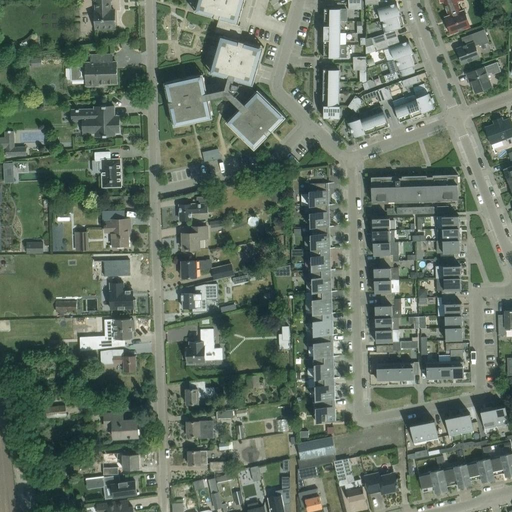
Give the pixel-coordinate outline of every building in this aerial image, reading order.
[(95,11),(95,29),(115,28),(115,10),(110,10),(110,0),(111,0),(94,0),(95,1),(96,11),(95,11)] [(197,0),(194,12),(219,19),(215,32),(224,35),(220,34),(209,73),(218,75),(215,84),(206,86),(203,73),(165,81),(175,126),(214,117),(210,98),(224,95),(227,95),(237,106),(224,120),(254,149),(286,117),(258,89),(248,99),(238,89),(238,88),(237,87),(238,85),(239,85),(239,84),(238,84),(239,81),(253,85),(264,47),(240,40),(243,30),(236,28),(237,25),(235,24),(235,23),(238,24),(245,0),(197,0)] [(451,34),(461,30),(470,27),(464,10),(461,11),(457,1),(463,0),(462,0),(440,0),(441,2),(443,2),(449,15),(445,17),(451,34)] [(397,3),(378,8),(381,20),(400,14),(397,3)] [(324,8),(324,20),(340,21),(340,9),(324,8)] [(400,14),(381,20),(385,32),(404,27),(401,14),(400,14)] [(324,33),(340,33),(340,21),(324,20),(324,33)] [(464,46),(457,48),(462,64),(479,57),(475,46),(479,44),(479,46),(489,42),(484,29),(461,38),(464,46)] [(324,33),(324,45),(340,45),(340,33),(324,33)] [(374,44),(386,40),(384,34),(371,38),(374,44)] [(366,47),(366,54),(388,47),(386,40),(374,44),(366,47)] [(409,41),(390,47),(394,59),(413,52),(409,41)] [(324,45),(324,57),(339,57),(340,45),(324,45)] [(413,52),(394,59),(395,60),(402,76),(415,72),(412,65),(418,63),(414,51),(413,52)] [(87,67),(77,67),(78,79),(87,79),(87,86),(99,85),(99,83),(118,83),(117,62),(113,62),(113,54),(91,55),(92,63),(86,63),(87,67)] [(42,67),(41,58),(31,58),(31,59),(26,59),(27,65),(31,65),(31,68),(42,67)] [(469,83),(471,82),(475,93),(492,86),(487,74),(491,73),(492,75),(501,71),(497,62),(466,73),(469,83)] [(323,81),(339,81),(339,69),(323,69),(323,81)] [(396,71),(384,76),(386,82),(399,78),(396,71)] [(406,79),(409,86),(421,81),(418,75),(406,79)] [(376,86),(374,81),(370,80),(367,81),(367,82),(370,87),(370,88),(376,86)] [(323,93),(339,94),(339,81),(323,81),(323,93)] [(381,88),(386,100),(392,98),(388,86),(381,88)] [(381,88),(375,91),(379,103),(386,100),(381,88)] [(418,98),(423,112),(434,108),(432,103),(434,102),(432,97),(430,98),(427,88),(414,92),(415,94),(417,99),(418,98)] [(323,106),(324,106),(340,106),(340,105),(339,105),(339,94),(323,93),(323,106)] [(418,98),(417,99),(415,94),(404,98),(406,103),(411,118),(423,113),(423,112),(418,98)] [(355,104),(360,107),(364,102),(359,99),(355,104)] [(406,103),(395,107),(400,122),(411,118),(406,103)] [(355,104),(351,109),(356,113),(360,107),(355,104)] [(84,121),(85,133),(96,133),(96,135),(104,135),(104,136),(108,136),(108,135),(116,135),(116,132),(120,132),(120,115),(116,116),(115,106),(107,106),(107,105),(103,105),(103,106),(95,106),(95,109),(80,109),(77,109),(71,110),(72,122),(84,121)] [(340,106),(324,106),(324,118),(329,118),(329,120),(334,120),(334,118),(340,118),(340,106)] [(372,115),(378,130),(389,126),(383,111),(372,115)] [(360,118),(365,133),(366,134),(378,130),(372,115),(361,119),(360,118)] [(360,118),(348,122),(350,127),(349,128),(350,133),(352,132),(354,137),(365,133),(360,118)] [(511,123),(510,118),(503,121),(501,118),(494,121),(495,124),(485,127),(491,144),(510,137),(511,141),(511,123)] [(0,138),(0,151),(6,152),(6,156),(27,156),(26,146),(15,147),(15,136),(5,137),(5,138),(0,138)] [(104,187),(123,186),(122,158),(112,159),(111,152),(96,152),(97,160),(103,160),(104,187)] [(54,157),(54,167),(64,168),(64,157),(54,157)] [(511,165),(503,169),(507,180),(511,178),(511,159),(510,160),(511,164),(511,165)] [(458,174),(396,176),(371,177),(372,202),(459,199),(458,174)] [(310,205),(334,204),(329,204),(329,183),(334,183),(334,182),(315,183),(315,190),(309,190),(310,205)] [(180,220),(190,219),(192,219),(192,213),(198,212),(208,212),(207,204),(180,205),(180,220)] [(334,205),(334,204),(310,205),(310,227),(335,226),(330,226),(329,205),(334,205)] [(434,213),(434,206),(397,207),(397,214),(434,213)] [(442,228),(459,228),(459,216),(437,216),(437,228),(442,228)] [(373,230),(390,230),(390,218),(372,218),(373,230)] [(112,219),(112,220),(106,220),(106,231),(113,231),(113,246),(129,245),(128,231),(131,231),(130,219),(112,219)] [(208,238),(207,226),(193,227),(194,233),(183,233),(183,249),(199,249),(199,239),(208,238)] [(335,226),(310,227),(311,248),(336,248),(336,247),(330,247),(330,227),(335,226)] [(443,241),(460,240),(459,228),(442,228),(443,241)] [(373,243),(390,242),(390,230),(373,230),(373,243)] [(76,251),(89,251),(89,231),(76,231),(76,251)] [(441,253),(441,259),(454,259),(454,253),(460,252),(460,240),(443,241),(437,241),(437,253),(441,253)] [(43,242),(27,242),(27,253),(43,253),(43,242)] [(380,261),(394,261),(394,254),(399,254),(398,242),(390,242),(373,243),(373,255),(379,255),(380,261)] [(336,248),(311,248),(312,270),(336,269),(331,269),(330,248),(336,248)] [(131,275),(130,259),(104,260),(105,276),(131,275)] [(206,259),(206,260),(181,261),(182,277),(197,277),(197,269),(210,268),(210,264),(212,264),(212,259),(206,259)] [(444,278),(461,277),(460,265),(454,265),(454,259),(441,259),(441,266),(436,266),(436,278),(437,278),(444,278)] [(374,268),(374,280),(391,280),(391,279),(399,279),(398,267),(394,267),(394,261),(380,261),(380,267),(374,268)] [(212,269),(214,279),(234,274),(231,264),(212,269)] [(312,291),(337,291),(332,291),(331,270),(336,270),(336,269),(312,270),(312,291)] [(247,275),(233,278),(234,284),(249,281),(247,275)] [(442,290),(442,297),(455,296),(455,290),(461,290),(461,277),(444,278),(437,278),(437,290),(442,290)] [(109,279),(89,279),(89,301),(109,300),(109,279)] [(381,299),(395,298),(395,291),(392,291),(391,280),(374,280),(375,293),(380,292),(381,299)] [(124,282),(110,283),(110,284),(111,309),(123,309),(133,308),(133,307),(136,307),(136,300),(133,301),(133,293),(133,290),(124,290),(124,282)] [(183,294),(181,294),(181,300),(183,300),(183,308),(192,307),(193,312),(208,312),(207,299),(219,299),(218,284),(205,284),(195,286),(196,293),(183,294)] [(223,285),(223,294),(231,294),(231,285),(223,285)] [(312,291),(313,313),(338,313),(338,312),(332,312),(332,291),(337,291),(312,291)] [(442,297),(442,304),(444,304),(445,316),(462,316),(461,303),(455,303),(455,296),(442,297)] [(395,298),(381,299),(381,305),(375,305),(375,317),(392,317),(398,317),(402,317),(401,298),(395,298)] [(77,312),(76,305),(76,301),(56,301),(56,312),(77,312)] [(505,331),(511,330),(511,308),(506,309),(506,310),(505,311),(505,315),(498,315),(498,325),(498,335),(506,335),(505,331)] [(313,313),(313,335),(338,334),(333,334),(332,313),(338,313),(313,313)] [(462,328),(462,316),(445,316),(445,328),(462,328)] [(392,317),(375,317),(376,330),(393,329),(399,329),(398,317),(392,317)] [(115,328),(115,339),(132,338),(132,328),(134,328),(134,320),(131,320),(131,319),(121,319),(114,319),(114,320),(112,321),(112,329),(115,328)] [(205,360),(205,359),(215,359),(214,328),(200,329),(201,342),(190,342),(190,348),(187,348),(187,351),(185,351),(185,359),(187,359),(188,363),(195,363),(195,361),(205,360)] [(462,340),(462,328),(445,328),(446,340),(462,340)] [(393,329),(376,330),(376,342),(393,342),(399,341),(399,339),(400,339),(399,331),(399,329),(393,329)] [(338,335),(338,334),(313,335),(314,357),(339,356),(333,356),(333,335),(338,335)] [(108,337),(90,338),(91,348),(109,347),(108,337)] [(458,353),(458,350),(463,350),(463,343),(450,343),(450,350),(451,350),(451,356),(454,356),(458,353)] [(114,350),(101,350),(101,364),(124,363),(124,371),(136,371),(135,356),(124,356),(124,349),(114,350)] [(451,378),(464,378),(463,350),(458,350),(458,353),(454,356),(451,356),(451,361),(451,378)] [(339,356),(314,357),(315,378),(339,378),(339,377),(334,377),(333,356),(339,356)] [(439,378),(439,361),(426,362),(427,379),(439,378)] [(451,378),(451,361),(439,361),(439,378),(451,378)] [(389,380),(402,379),(401,362),(389,363),(389,380)] [(413,362),(401,362),(402,379),(414,379),(413,362)] [(377,380),(389,380),(389,363),(377,363),(377,380)] [(246,376),(247,388),(253,388),(253,380),(259,380),(259,375),(246,376)] [(315,387),(315,400),(340,399),(335,399),(334,378),(339,378),(315,378),(315,379),(309,379),(309,387),(315,387)] [(186,404),(196,403),(199,403),(199,398),(205,398),(205,397),(214,396),(214,388),(205,388),(205,382),(190,383),(190,389),(185,389),(186,404)] [(340,399),(315,400),(316,422),(341,421),(341,420),(335,421),(335,400),(340,399)] [(37,409),(38,418),(68,416),(68,406),(37,409)] [(505,406),(493,408),(496,426),(508,423),(505,406)] [(484,428),(496,426),(493,408),(480,411),(484,428)] [(234,418),(233,410),(217,411),(218,419),(234,418)] [(105,427),(113,426),(113,438),(129,437),(129,438),(131,438),(131,437),(138,437),(137,420),(123,421),(122,412),(104,414),(105,427)] [(457,415),(461,433),(473,431),(469,413),(457,415)] [(461,433),(457,415),(445,418),(449,436),(461,433)] [(213,438),(213,420),(187,421),(187,436),(200,436),(200,438),(213,438)] [(422,422),(426,440),(438,438),(434,420),(422,422)] [(426,440),(422,422),(410,425),(413,443),(426,440)] [(316,465),(334,461),(336,460),(334,452),(336,452),(332,434),(297,442),(301,458),(300,458),(301,459),(298,459),(300,468),(316,465)] [(233,449),(232,441),(227,442),(219,443),(220,451),(233,449)] [(208,464),(207,450),(188,451),(189,464),(208,464)] [(505,476),(511,474),(511,452),(490,458),(494,475),(505,473),(505,476)] [(123,469),(139,468),(139,455),(123,455),(123,453),(114,453),(114,461),(123,461),(123,469)] [(443,455),(436,457),(437,464),(444,462),(443,455)] [(494,475),(490,458),(466,463),(470,481),(481,478),(482,482),(494,479),(494,475)] [(350,480),(347,480),(342,459),(336,460),(334,461),(340,486),(345,485),(349,501),(365,498),(362,486),(362,487),(360,479),(350,481),(350,480)] [(229,471),(229,461),(210,462),(210,472),(229,471)] [(471,485),(470,481),(466,463),(443,469),(447,486),(458,484),(459,487),(471,485)] [(319,476),(316,465),(300,468),(298,469),(298,480),(319,476)] [(104,467),(104,472),(104,474),(118,474),(118,466),(104,467)] [(258,466),(251,467),(254,480),(261,479),(258,466)] [(447,486),(443,469),(419,474),(423,492),(435,489),(435,493),(448,490),(447,486)] [(382,494),(398,490),(397,486),(398,486),(397,483),(397,484),(394,472),(379,476),(378,473),(365,476),(367,484),(369,493),(382,490),(382,494)] [(234,473),(217,477),(218,482),(217,483),(218,487),(219,492),(223,491),(221,482),(235,479),(234,473)] [(112,485),(114,498),(138,494),(136,480),(128,481),(121,482),(120,475),(103,477),(104,486),(112,485)] [(215,478),(208,480),(211,494),(214,493),(218,492),(215,478)] [(277,496),(268,497),(271,511),(284,511),(283,504),(291,503),(290,488),(275,491),(277,496)] [(318,488),(298,493),(301,506),(306,505),(308,511),(322,508),(318,488)] [(244,503),(241,490),(234,492),(237,504),(244,503)] [(214,493),(211,494),(215,509),(222,507),(218,492),(214,493)] [(97,503),(98,511),(133,511),(133,506),(132,506),(129,507),(128,500),(124,500),(98,504),(98,503),(97,503)] [(183,511),(183,502),(172,503),(172,511),(183,511)]
